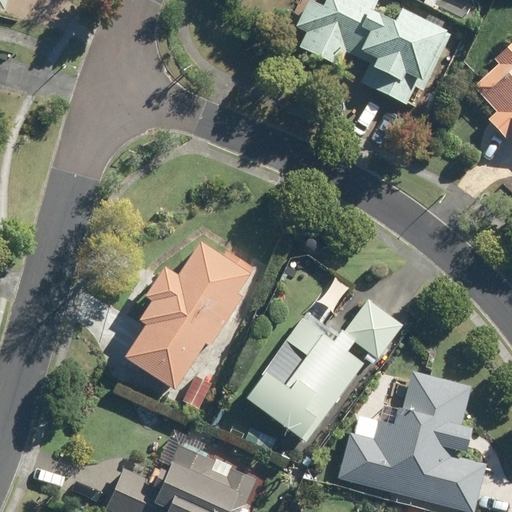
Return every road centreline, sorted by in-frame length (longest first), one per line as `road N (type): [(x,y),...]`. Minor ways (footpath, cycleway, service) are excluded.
road 1 (residential): [(511,311),(436,245),(317,166),(109,87)]
road 2 (residential): [(0,438),(109,87)]
